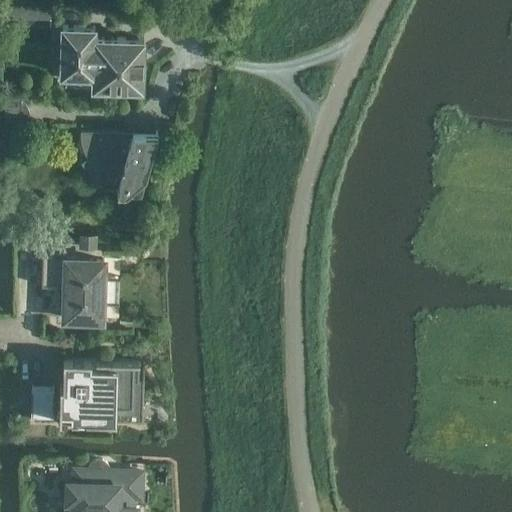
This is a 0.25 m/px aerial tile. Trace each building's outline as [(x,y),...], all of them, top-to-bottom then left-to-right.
[(50,28),(51,9),(8,6),(7,25),(50,28)] [(94,74),(94,86),(143,87),(144,37),(95,37),(95,26),(63,25),(62,74),(94,74)] [(5,92),(4,124),(24,124),(26,121),(28,118),(28,114),(28,110),(27,107),(25,104),(21,104),(21,92),(5,92)] [(141,192),(157,132),(80,129),(80,133),(81,140),(82,147),(87,156),(81,161),(83,165),(86,169),(90,172),(93,175),(102,180),(103,181),(108,183),(111,183),(114,184),(114,188),(141,192)] [(80,246),(94,246),(94,235),(80,235),(80,246)] [(64,318),(102,319),(102,303),(119,303),(119,277),(103,276),(104,259),(68,258),(68,254),(42,253),(41,277),(65,278),(64,318)] [(62,384),(59,384),(59,418),(142,420),(144,362),(142,362),(142,364),(138,364),(138,362),(139,362),(139,360),(63,358),(62,384)] [(33,389),(33,384),(31,384),(31,392),(30,409),(31,409),(31,417),(53,417),(53,410),(54,410),(54,392),(54,384),(52,384),(52,389),(33,389)] [(70,501),(70,509),(69,511),(131,511),(131,497),(140,497),(141,470),(74,468),(74,482),(68,481),(67,500),(70,501)]
